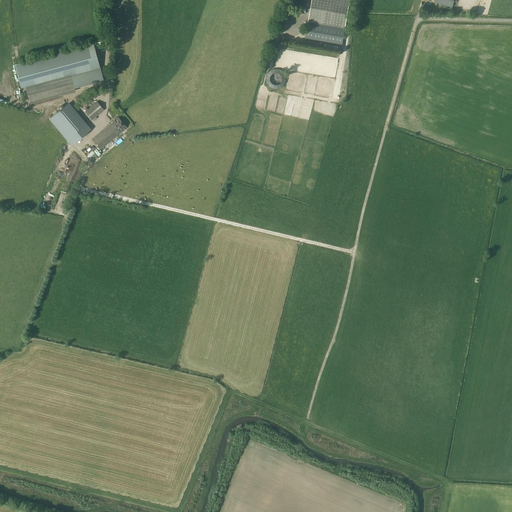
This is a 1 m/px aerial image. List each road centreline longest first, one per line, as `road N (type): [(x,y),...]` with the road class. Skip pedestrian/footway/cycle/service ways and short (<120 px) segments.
road 1 (track): [(511,20),(416,21),(306,419)]
road 2 (track): [(354,252),(79,188)]
